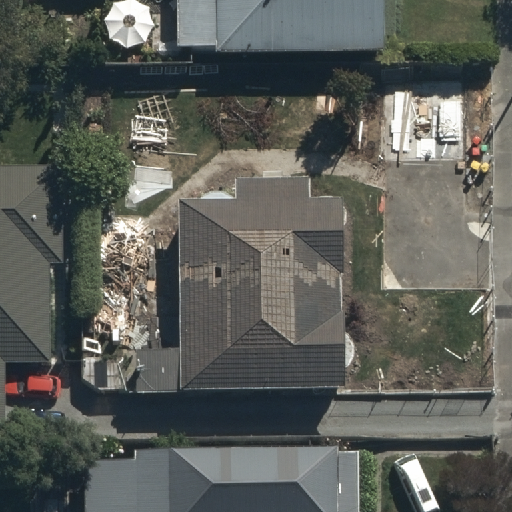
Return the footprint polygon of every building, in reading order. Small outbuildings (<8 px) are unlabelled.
[(180,0),(179,61),(217,61),(217,68),(378,70),(378,0),(180,0)] [(468,173),(466,82),(377,84),(379,176),(468,173)] [(0,446),(5,446),(5,375),(51,374),(50,280),(67,280),(66,182),(0,183),(0,446)] [(184,249),(152,250),(155,371),(139,371),(140,415),(350,409),(344,220),(312,221),(311,195),(267,196),(268,224),(183,226),(184,249)] [(362,511),(363,465),(137,463),(137,477),(89,475),(88,511),(362,511)]
